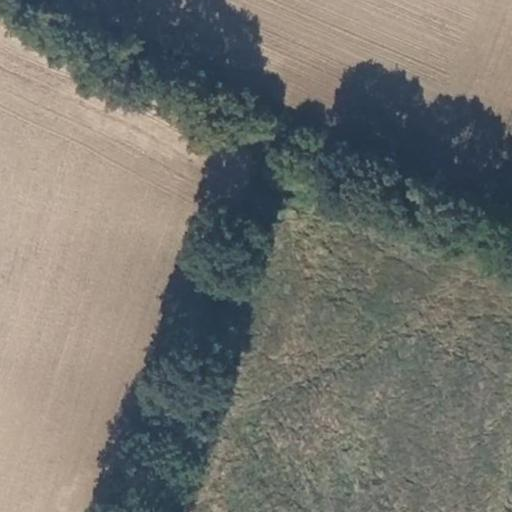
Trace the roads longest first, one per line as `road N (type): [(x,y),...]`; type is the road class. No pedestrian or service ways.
road 1 (unclassified): [(416,511),(417,414),(348,173)]
road 2 (unclassified): [(348,173),(352,511)]
road 3 (unclassified): [(355,0),(340,118),(348,173)]
